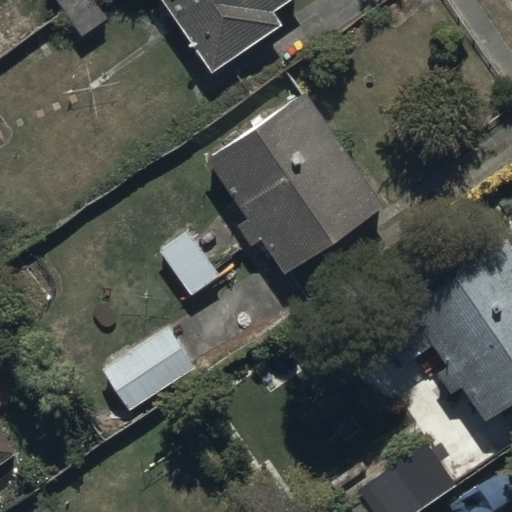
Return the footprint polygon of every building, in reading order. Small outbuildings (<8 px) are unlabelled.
[(164,0),(215,74),(286,26),(277,12),(295,0),(164,0)] [(207,161),(247,216),(237,223),(254,246),(263,239),(288,274),(383,206),(302,93),(207,161)] [(453,396),(465,388),(487,421),(511,403),(511,247),(487,211),(390,277),(450,366),(438,374),(453,396)] [(186,229),(158,250),(191,296),(219,275),(186,229)] [(102,370),(128,411),(195,368),(169,327),(102,370)] [(0,467),(20,454),(0,424),(0,467)] [(429,443),(359,492),(373,511),(412,511),(456,481),(429,443)]
